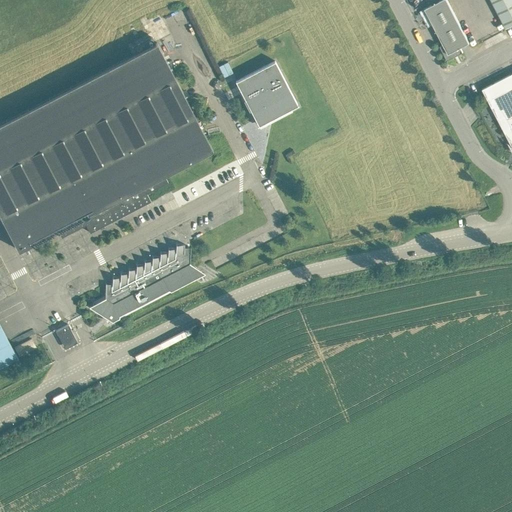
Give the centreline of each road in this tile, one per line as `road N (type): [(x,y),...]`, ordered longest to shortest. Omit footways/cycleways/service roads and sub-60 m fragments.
road 1 (unclassified): [(100,364),(236,297),(314,270),(511,232)]
road 2 (unclassified): [(252,179),(40,290)]
road 3 (unclassified): [(511,198),(461,136),(441,89)]
